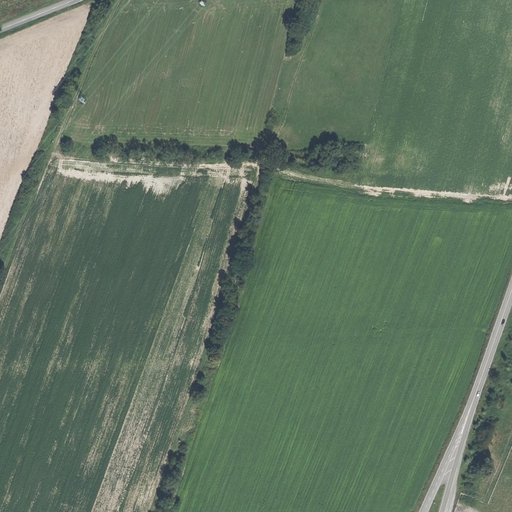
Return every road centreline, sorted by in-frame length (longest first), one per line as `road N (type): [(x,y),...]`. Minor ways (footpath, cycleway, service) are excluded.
road 1 (primary): [(492,348),(424,511)]
road 2 (primary): [(444,511),(492,348)]
